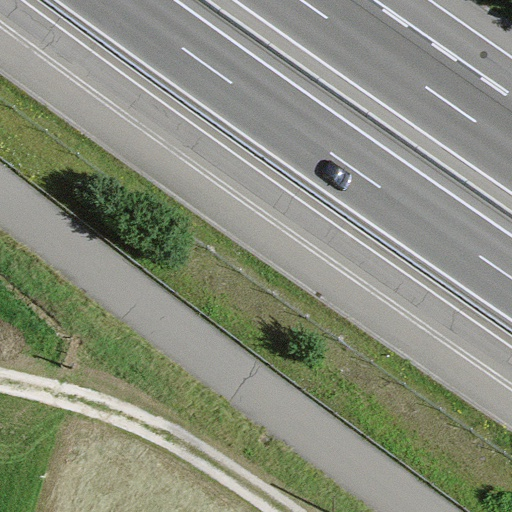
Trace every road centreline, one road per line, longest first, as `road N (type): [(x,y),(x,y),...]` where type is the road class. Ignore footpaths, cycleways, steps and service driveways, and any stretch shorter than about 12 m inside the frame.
road 1 (unclassified): [(423,511),(0,192)]
road 2 (motorway): [(112,0),(511,282)]
road 3 (track): [(0,383),(142,425),(285,511)]
road 4 (motorway): [(511,146),(340,30)]
